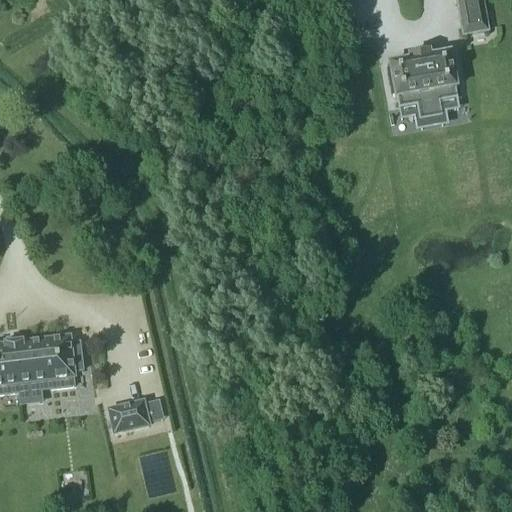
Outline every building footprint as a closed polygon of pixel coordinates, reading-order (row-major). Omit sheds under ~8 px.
[(283,9),(281,0),(266,0),(269,12),(283,9)] [(455,0),(462,39),(487,34),(480,0),(455,0)] [(408,64),(388,68),(394,103),(396,102),(397,112),(415,109),(418,123),(439,120),(437,104),(455,101),(453,92),(455,91),(449,57),(429,61),(428,56),(408,59),(408,64)] [(0,398),(18,396),(17,387),(48,384),(49,393),(73,390),(71,381),(73,381),(72,375),(82,374),(80,359),(71,360),(69,341),(0,349),(0,398)] [(108,414),(113,438),(148,430),(142,406),(108,414)]
